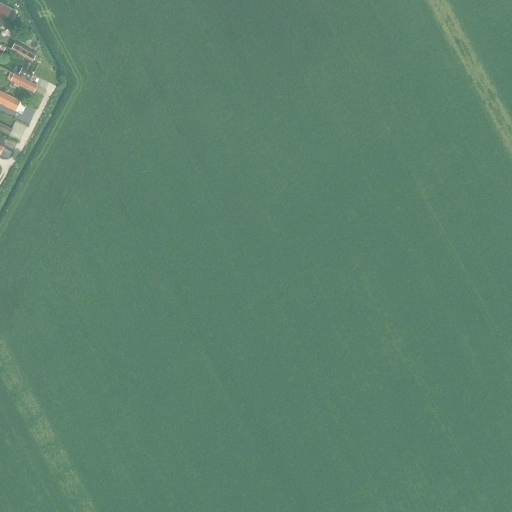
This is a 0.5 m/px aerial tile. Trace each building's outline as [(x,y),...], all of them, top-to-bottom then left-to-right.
[(0,22),(1,23),(4,24),(10,12),(8,11),(0,6),(0,22)] [(14,42),(10,49),(31,61),(35,54),(14,42)] [(22,68),(18,75),(29,81),(33,74),(22,68)] [(35,78),(45,83),(48,78),(38,73),(35,78)] [(10,81),(33,93),(37,86),(13,74),(10,81)] [(0,103),(14,111),(19,101),(0,91),(0,103)] [(0,124),(0,131),(8,136),(11,130),(0,124)] [(0,132),(0,142),(6,146),(10,138),(0,132)] [(0,146),(0,157),(4,159),(8,159),(12,152),(3,147),(0,146)]
